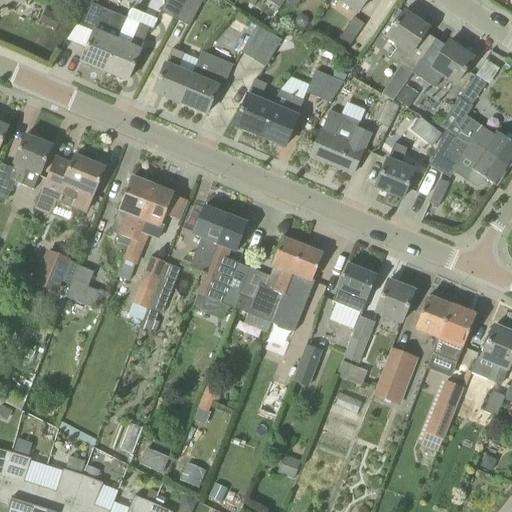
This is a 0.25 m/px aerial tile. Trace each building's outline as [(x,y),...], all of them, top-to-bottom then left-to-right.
[(92,4),(94,0),(79,0),(78,2),(87,10),(92,4)] [(175,20),(185,0),(165,0),(160,12),(175,20)] [(189,27),(203,0),(185,0),(175,20),(189,27)] [(338,0),(358,13),(366,0),(338,0)] [(114,13),(92,4),(87,10),(76,25),(66,40),(87,48),(81,62),(104,72),(124,26),(111,21),(114,13)] [(56,30),(62,18),(46,10),(40,22),(56,30)] [(413,74),(432,46),(422,39),(428,29),(403,12),(387,37),(399,46),(391,59),(413,74)] [(350,46),(364,25),(354,18),(340,38),(350,46)] [(140,50),(150,28),(127,19),(124,26),(104,72),(128,82),(140,50)] [(253,60),(269,33),(257,26),(250,38),(245,47),(241,53),(253,60)] [(266,67),(281,41),(274,36),(269,33),(253,60),(266,67)] [(456,85),(473,60),(448,43),(442,53),(432,46),(413,74),(435,89),(443,76),(456,85)] [(180,104),(192,75),(178,69),(184,54),(173,49),(166,65),(166,64),(154,93),(180,104)] [(216,58),(214,63),(200,57),(192,75),(180,104),(207,115),(218,88),(223,90),(233,66),(216,58)] [(330,103),(344,83),(316,71),(306,93),(330,103)] [(477,76),(461,98),(471,105),(486,82),(477,76)] [(402,86),(389,78),(380,92),(393,100),(402,86)] [(260,102),(267,85),(254,80),(247,98),(235,125),(261,136),(273,107),(260,102)] [(418,93),(406,86),(396,101),(408,109),(418,93)] [(298,118),(304,101),(280,91),(273,107),(261,136),(286,147),(298,118)] [(388,129),(397,108),(385,102),(375,123),(388,129)] [(453,108),(440,127),(446,130),(445,131),(462,140),(464,137),(509,168),(511,164),(511,142),(497,133),(494,136),(486,130),(474,122),(469,119),(453,108)] [(356,129),(358,124),(330,112),(310,157),(353,175),(364,150),(371,135),(356,129)] [(435,145),(441,130),(422,123),(416,138),(435,145)] [(0,146),(8,128),(0,124),(0,146)] [(445,131),(429,166),(440,172),(451,151),(463,158),(474,166),(472,170),(469,176),(469,182),(476,187),(482,185),(485,179),(497,187),(509,168),(464,137),(462,140),(445,131)] [(3,165),(0,171),(0,195),(8,199),(14,182),(34,191),(53,146),(26,135),(14,165),(13,169),(3,165)] [(400,166),(407,149),(394,144),(388,160),(376,188),(403,199),(415,172),(400,166)] [(39,198),(34,208),(52,216),(53,214),(59,201),(62,202),(63,201),(86,211),(87,212),(94,195),(105,169),(91,163),(89,158),(82,155),(78,157),(75,156),(71,165),(56,158),(51,170),(49,176),(46,182),(44,187),(41,193),(39,198)] [(129,247),(153,187),(132,179),(119,211),(128,215),(117,242),(128,247),(129,247)] [(439,207),(449,184),(442,181),(432,204),(439,207)] [(159,240),(164,227),(161,226),(173,196),(153,187),(129,247),(128,247),(123,260),(137,265),(148,236),(159,240)] [(192,263),(190,268),(205,274),(206,273),(210,264),(228,217),(204,208),(193,234),(202,237),(192,263)] [(210,264),(206,273),(198,293),(221,302),(237,264),(227,259),(231,249),(237,252),(248,225),(228,217),(210,264)] [(250,269),(234,308),(248,314),(244,324),(266,333),(270,323),(272,324),(273,322),(279,305),(283,295),(303,247),(283,239),(272,266),(274,266),(270,277),(250,269)] [(303,247),(283,295),(295,300),(297,293),(304,296),(311,281),(312,281),(323,255),(303,247)] [(57,295),(61,283),(71,287),(77,266),(69,264),(71,260),(47,251),(33,286),(57,295)] [(157,286),(166,263),(150,256),(132,303),(133,304),(148,309),(157,286)] [(234,308),(250,269),(237,264),(221,302),(221,303),(234,308)] [(377,277),(372,275),(372,272),(366,270),(364,272),(348,265),(333,302),(362,314),(377,277)] [(88,288),(93,272),(77,266),(67,298),(95,307),(100,292),(88,288)] [(402,323),(414,292),(388,281),(376,312),(402,323)] [(162,314),(171,291),(157,286),(148,309),(139,330),(150,334),(158,312),(162,314)] [(439,339),(452,307),(428,297),(415,330),(439,339)] [(52,303),(40,307),(44,319),(56,315),(52,303)] [(434,351),(433,354),(456,364),(458,360),(463,349),(476,316),(453,307),(452,307),(439,339),(434,351)] [(358,362),(373,323),(360,317),(351,340),(344,357),(358,362)] [(501,385),(508,370),(511,360),(511,333),(495,326),(481,359),(477,357),(471,372),(501,385)] [(297,370),(311,376),(321,353),(306,347),(297,370)] [(409,381),(418,360),(392,349),(373,395),(400,406),(409,381)] [(362,386),(367,371),(343,362),(337,377),(360,386),(362,386)] [(219,403),(225,384),(208,378),(197,408),(208,412),(212,401),(219,403)] [(444,441),(464,389),(445,381),(424,433),(444,441)] [(495,416),(504,397),(492,392),(484,411),(495,416)] [(0,406),(0,416),(8,421),(12,412),(0,406)] [(60,422),(56,428),(95,449),(99,443),(60,422)] [(132,453),(140,426),(128,422),(120,449),(132,453)] [(32,460),(29,459),(33,446),(18,441),(13,454),(11,453),(0,491),(0,502),(9,505),(6,511),(32,511),(40,487),(24,482),(32,460)] [(145,448),(139,464),(163,473),(169,458),(145,448)] [(0,491),(11,453),(0,450),(0,491)] [(300,461),(285,455),(277,473),(293,480),(300,461)] [(485,457),(481,468),(492,472),(496,461),(485,457)] [(70,511),(84,476),(82,476),(86,463),(71,458),(67,471),(63,470),(56,492),(40,487),(32,511),(70,511)] [(199,489),(206,471),(186,463),(179,481),(199,489)] [(96,481),(100,472),(88,467),(84,477),(88,478),(96,481)] [(108,511),(95,506),(103,484),(96,481),(88,478),(84,477),(84,476),(70,511),(108,511)] [(215,484),(208,498),(221,504),(227,489),(215,484)] [(147,494),(144,501),(153,504),(156,498),(147,494)] [(150,511),(153,504),(144,501),(134,497),(127,511),(150,511)]
